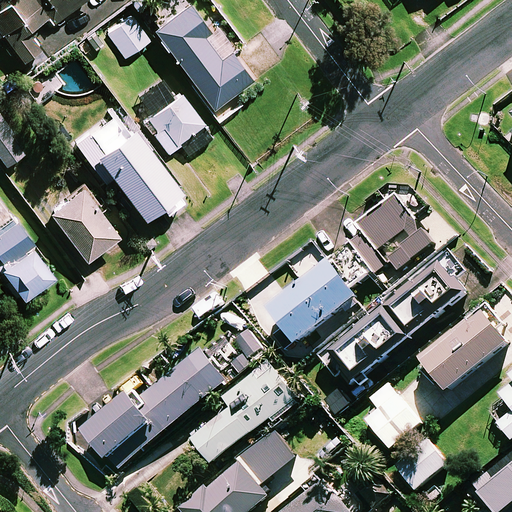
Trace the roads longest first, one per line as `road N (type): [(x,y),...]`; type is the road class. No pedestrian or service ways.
road 1 (residential): [(0,401),(90,329),(165,290),(384,124)]
road 2 (residential): [(402,110),(511,228)]
road 3 (residential): [(290,0),(384,124)]
road 4 (residential): [(402,110),(511,26)]
